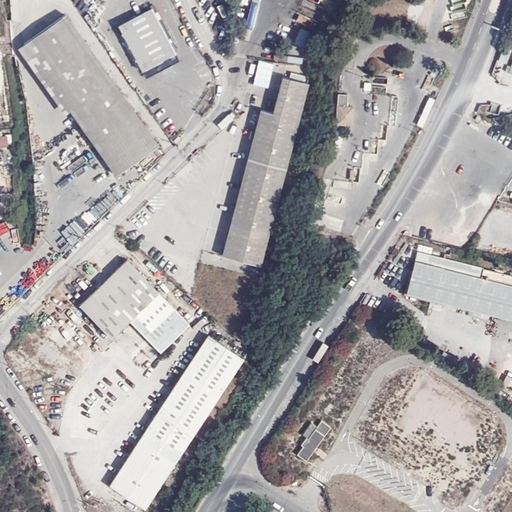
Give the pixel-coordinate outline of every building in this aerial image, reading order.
[(175,54),(153,9),(121,26),(143,71),(175,54)] [(158,143),(66,15),(49,27),(43,21),(35,27),(39,33),(25,44),(116,172),(158,143)] [(304,46),(311,31),(300,26),(293,42),(304,46)] [(499,60),(508,63),(511,52),(502,49),(499,60)] [(222,254),(262,265),(275,215),(310,83),(283,77),(274,113),(261,109),(222,254)] [(346,104),(347,93),(337,92),(335,121),(349,122),(350,104),(346,104)] [(249,94),(247,105),(261,109),(264,97),(249,94)] [(44,124),(28,131),(36,149),(52,142),(44,124)] [(367,168),(369,153),(355,150),(357,141),(332,136),(325,177),(349,181),(352,165),(367,168)] [(511,277),(415,251),(404,292),(479,313),(511,321),(511,277)] [(161,352),(191,324),(128,259),(80,304),(111,337),(130,320),(161,352)] [(140,333),(124,349),(142,366),(157,350),(140,333)] [(110,484),(146,508),(244,358),(208,335),(110,484)] [(478,425),(451,406),(442,419),(469,438),(478,425)] [(331,426),(321,419),(317,426),(312,422),(304,433),(306,435),(305,436),(306,437),(301,444),(303,446),(297,454),(306,461),(313,452),(310,449),(314,444),(317,446),(331,426)]
